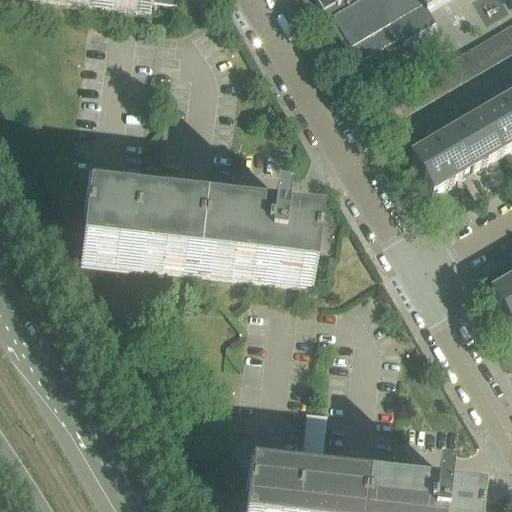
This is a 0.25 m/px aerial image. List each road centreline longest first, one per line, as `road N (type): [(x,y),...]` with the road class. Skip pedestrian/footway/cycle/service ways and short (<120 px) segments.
road 1 (residential): [(415,276),(251,0)]
road 2 (secondary): [(132,511),(0,285)]
road 3 (residential): [(511,441),(415,276)]
